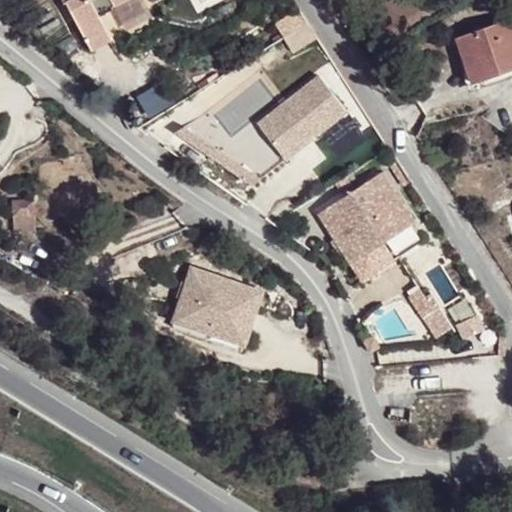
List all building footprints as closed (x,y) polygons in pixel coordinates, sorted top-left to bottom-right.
[(101,17),(133,0),(66,0),(94,52),(114,41),(101,17)] [(497,65),(500,73),(511,69),(511,18),(458,38),(472,75),(497,65)] [(474,82),(500,73),(497,65),(472,75),(474,82)] [(347,112),(321,75),(216,158),(255,183),(347,112)] [(383,173),(320,214),(353,264),(416,224),(383,173)] [(263,292),(194,269),(177,320),(246,343),(263,292)] [(421,290),(409,298),(422,320),(435,312),(441,308),(432,294),(426,298),(421,290)] [(479,313),(456,328),(466,343),(485,331),(479,313)] [(244,351),(246,343),(177,320),(174,328),(244,351)] [(412,411),(391,407),(390,423),(410,425),(412,411)]
